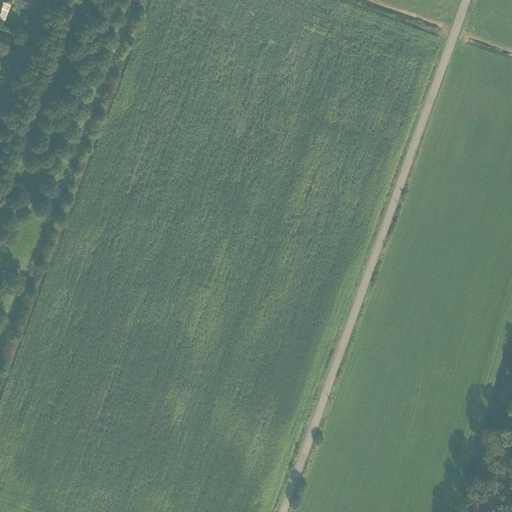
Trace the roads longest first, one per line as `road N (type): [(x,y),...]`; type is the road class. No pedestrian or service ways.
road 1 (unclassified): [(283,511),(465,0)]
road 2 (track): [(0,200),(77,0)]
